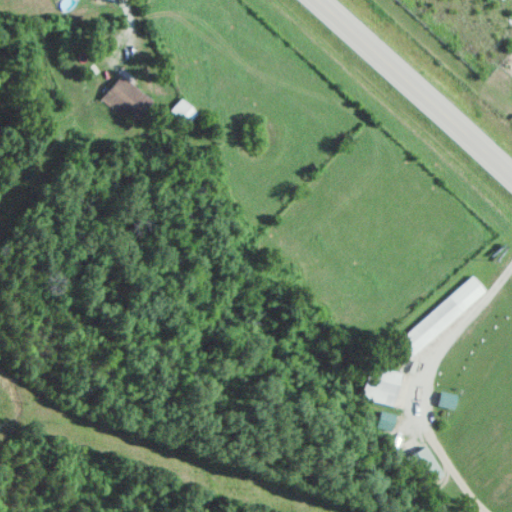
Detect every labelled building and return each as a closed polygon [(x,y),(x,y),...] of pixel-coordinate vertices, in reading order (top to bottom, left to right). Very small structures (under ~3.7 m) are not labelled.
[(134,123),(152,100),(120,74),(101,98),(134,123)] [(179,96),(168,109),(185,123),(196,111),(179,96)] [(389,345),(403,361),(486,289),(471,272),(389,345)] [(368,364),(361,397),(404,406),(412,373),(368,364)] [(441,389),(438,402),(454,406),(457,393),(441,389)] [(381,409),(377,424),(392,428),(396,413),(381,409)]
